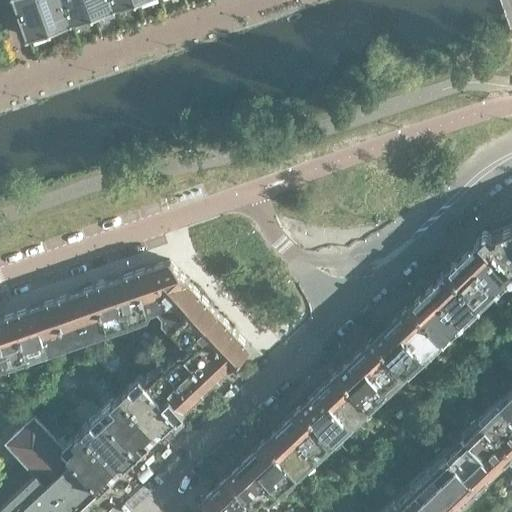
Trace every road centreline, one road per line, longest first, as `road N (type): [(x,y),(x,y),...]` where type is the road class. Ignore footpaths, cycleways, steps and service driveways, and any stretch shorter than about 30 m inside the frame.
road 1 (residential): [(146,489),(330,321),(347,273)]
road 2 (residential): [(347,273),(282,244),(247,195),(170,218)]
road 3 (residential): [(347,273),(399,257),(478,181),(511,161)]
road 4 (residential): [(0,277),(170,218)]
